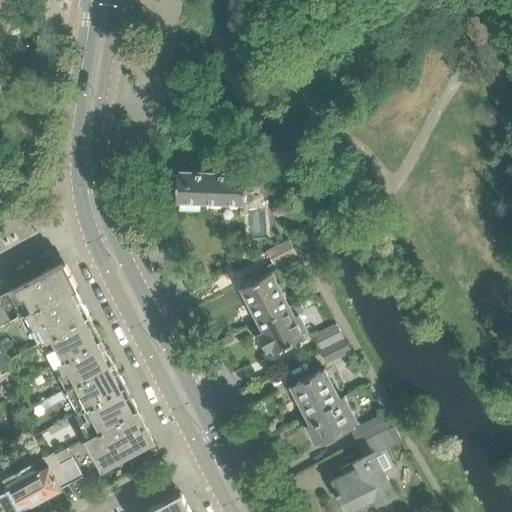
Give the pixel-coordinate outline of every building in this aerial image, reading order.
[(245,194),(259,186),(248,168),(243,171),(177,169),(176,183),(173,183),(173,194),(176,194),(176,199),(180,199),(180,209),(200,209),(200,199),(244,200),(245,194)] [(281,281),(275,270),(279,267),(277,262),(296,252),(288,238),(264,251),(271,263),(258,270),(262,275),(239,287),(242,292),(240,293),(247,305),(248,304),(258,322),(289,306),(276,284),(281,281)] [(70,289),(75,287),(73,283),(70,285),(61,269),(65,267),(64,265),(59,264),(15,288),(27,312),(70,289)] [(0,328),(5,326),(8,331),(23,322),(20,316),(27,312),(15,288),(0,295),(0,328)] [(90,316),(83,303),(78,302),(77,303),(70,289),(27,312),(42,342),(85,319),(90,316)] [(302,330),(306,328),(297,312),(293,314),(289,306),(258,322),(264,331),(258,334),(266,350),(272,347),(274,351),(304,334),(302,330)] [(97,342),(102,340),(96,327),(90,326),(89,326),(85,319),(42,342),(55,365),(97,342)] [(320,348),(343,336),(336,323),(314,336),(320,348)] [(352,350),(343,336),(320,348),(329,363),(352,350)] [(109,366),(114,363),(108,350),(102,349),(101,350),(97,342),(55,365),(67,388),(109,366)] [(24,359),(35,352),(32,347),(21,354),(24,359)] [(0,350),(0,373),(1,375),(14,369),(4,349),(0,350)] [(121,389),(126,387),(120,374),(114,373),(113,373),(109,366),(67,388),(79,412),(121,389)] [(340,398),(325,369),(292,385),(307,415),(340,398)] [(45,382),(41,373),(33,377),(38,386),(45,382)] [(91,435),(138,409),(132,397),(126,396),(125,397),(121,389),(79,412),(91,435)] [(50,406),(64,398),(61,392),(46,400),(50,406)] [(356,420),(344,396),(340,398),(307,415),(311,423),(307,425),(315,441),(319,438),(321,441),(353,424),(352,422),(356,420)] [(150,441),(151,435),(138,409),(91,435),(85,438),(101,467),(150,441)] [(358,442),(388,427),(393,424),(386,412),(352,430),(358,442)] [(394,493),(374,453),(401,439),(394,425),(359,444),(365,456),(341,468),(344,474),(333,480),(338,491),(335,492),(336,494),(335,496),(343,507),(345,506),(347,509),(373,496),(376,502),(394,493)] [(83,476),(68,448),(55,455),(54,453),(45,457),(44,456),(23,467),(17,456),(11,459),(34,502),(83,476)] [(16,511),(34,502),(11,459),(7,461),(13,473),(0,479),(0,501),(5,511),(16,511)] [(190,511),(180,492),(142,511),(190,511)]
